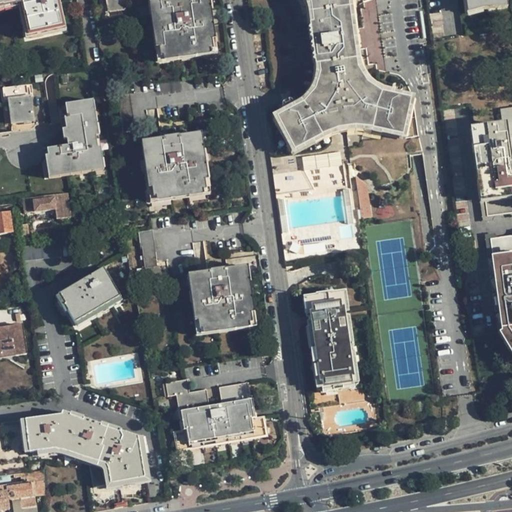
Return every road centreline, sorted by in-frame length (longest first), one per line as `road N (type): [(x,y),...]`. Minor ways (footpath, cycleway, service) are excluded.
road 1 (residential): [(236,0),(293,407)]
road 2 (primary): [(511,446),(305,493)]
road 3 (residential): [(511,427),(326,466)]
road 4 (primary): [(373,509),(511,477)]
road 5 (tertiary): [(373,509),(511,503)]
